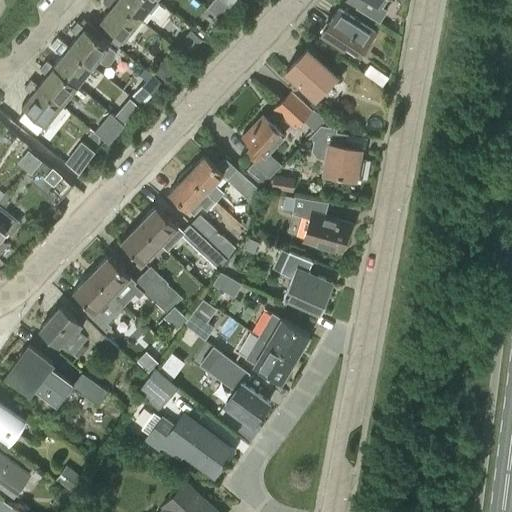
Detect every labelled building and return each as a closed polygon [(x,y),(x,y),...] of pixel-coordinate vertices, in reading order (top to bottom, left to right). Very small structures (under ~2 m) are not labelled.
[(115,0),(104,0),(102,2),(109,8),(100,19),(103,22),(96,30),(117,47),(140,19),(115,0)] [(115,0),(140,19),(155,0),(115,0)] [(375,31),(340,6),(321,32),(343,48),(346,44),(359,53),(375,31)] [(69,46),(92,66),(97,60),(103,65),(108,64),(114,57),(113,52),(76,22),(70,30),(77,36),(69,46)] [(53,66),(77,85),(92,66),(69,46),(62,40),(55,49),(62,55),(53,66)] [(336,74),(306,47),(286,68),(315,96),(336,74)] [(38,85),(61,104),(77,85),(53,66),(46,60),(39,69),(46,74),(38,85)] [(132,96),(141,104),(153,91),(160,83),(144,68),(139,74),(146,80),(132,96)] [(24,87),(31,93),(21,105),(29,112),(21,122),(36,134),(44,124),(45,124),(61,104),(38,85),(31,79),(24,87)] [(294,126),(301,119),(314,131),(320,124),(324,120),(314,110),(313,111),(292,90),(275,108),(294,126)] [(121,108),(114,116),(122,123),(123,124),(130,116),(129,116),(121,108)] [(281,164),(268,151),(284,134),(264,114),(244,135),(254,144),(248,150),(257,158),(244,171),(260,186),(269,177),(281,166),(280,165),(281,164)] [(102,124),(94,133),(105,142),(109,145),(117,136),(113,133),(102,124)] [(354,176),(360,147),(363,148),(365,136),(336,131),(337,126),(320,124),(314,131),(308,138),(314,139),(311,150),(316,157),(327,159),(324,171),(354,176)] [(27,152),(19,163),(29,170),(31,172),(39,161),(27,152)] [(73,152),(66,162),(77,171),(80,173),(88,163),(86,162),(73,152)] [(206,191),(216,200),(224,192),(214,183),(224,172),(204,154),(186,172),(194,179),(206,191)] [(259,188),(237,168),(227,178),(255,205),(259,188)] [(189,209),(206,191),(194,179),(186,172),(169,190),(189,209)] [(268,187),(292,191),(295,178),(273,174),(273,178),(270,178),(268,187)] [(292,210),(294,195),(285,194),(283,208),(292,210)] [(325,200),(294,195),(292,210),(309,212),(302,238),(342,249),(350,223),(321,214),(325,200)] [(145,229),(160,244),(178,226),(155,204),(137,222),(145,229)] [(0,239),(9,228),(7,227),(15,217),(0,205),(0,239)] [(201,214),(190,224),(201,235),(227,259),(234,247),(201,214)] [(145,229),(137,222),(120,240),(143,262),(160,244),(145,229)] [(227,260),(227,259),(201,235),(190,224),(182,233),(199,249),(201,247),(221,266),(227,260)] [(258,241),(249,237),(244,249),(253,252),(258,241)] [(272,268),(280,271),(292,277),(283,296),(320,313),(333,282),(308,271),(313,260),(289,250),(281,247),(272,268)] [(90,273),(123,305),(135,293),(139,297),(144,293),(133,282),(135,280),(107,254),(90,273)] [(152,283),(175,305),(182,297),(167,283),(168,282),(150,265),(142,273),(152,283)] [(242,283),(220,270),(212,284),(235,296),(242,283)] [(83,314),(103,334),(111,325),(107,321),(123,305),(90,273),(72,291),(85,303),(79,310),(83,314)] [(167,313),(175,305),(152,283),(142,273),(135,280),(133,282),(144,293),(151,300),(152,299),(167,313)] [(98,345),(112,358),(122,352),(103,334),(83,314),(79,319),(61,304),(40,328),(59,343),(60,341),(78,356),(92,340),(98,345)] [(189,316),(184,323),(204,338),(213,326),(193,311),(189,316)] [(259,336),(295,356),(309,333),(273,312),(259,336)] [(282,380),(295,356),(259,336),(246,357),(255,362),(254,364),(282,380)] [(53,361),(29,344),(6,376),(30,393),(32,390),(57,407),(72,386),(96,404),(106,390),(82,372),(73,384),(49,367),(53,361)] [(207,367),(236,389),(225,403),(252,422),(268,400),(242,381),(249,371),(220,350),(207,367)] [(178,385),(155,365),(140,388),(160,406),(178,385)] [(25,417),(0,399),(0,433),(9,440),(25,417)] [(160,449),(163,445),(180,458),(183,453),(214,476),(233,450),(184,414),(176,423),(163,414),(145,438),(160,449)] [(0,487),(14,497),(30,474),(0,452),(0,487)] [(84,477),(68,467),(60,481),(75,491),(84,477)] [(221,511),(185,480),(162,506),(163,507),(159,511),(221,511)] [(19,511),(20,511),(0,497),(0,511),(1,511),(19,511)]
